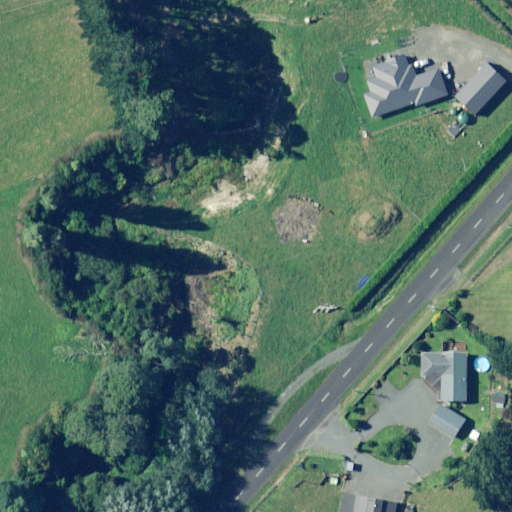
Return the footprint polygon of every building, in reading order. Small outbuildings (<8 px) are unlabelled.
[(272,341),(262,335),(244,369),(254,374),(272,341)] [(466,401),(465,354),(422,354),(423,376),(441,376),(442,401),(466,401)] [(387,398),(378,388),(372,394),(381,404),(387,398)] [(503,391),(493,390),(492,407),(502,408),(503,391)] [(428,424),(443,433),(432,452),(441,458),(460,428),(465,420),(440,405),(428,424)] [(394,511),(396,504),(343,494),(339,511),(394,511)]
